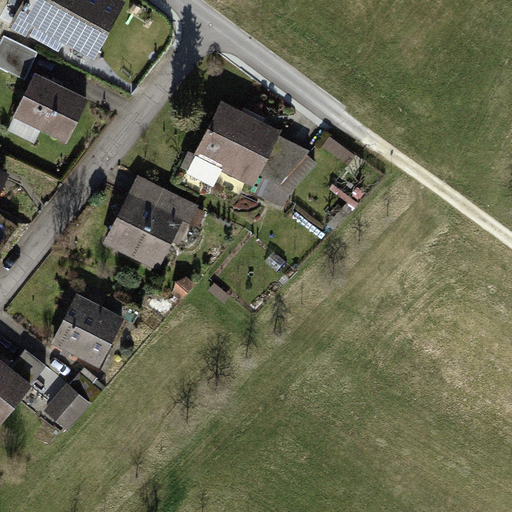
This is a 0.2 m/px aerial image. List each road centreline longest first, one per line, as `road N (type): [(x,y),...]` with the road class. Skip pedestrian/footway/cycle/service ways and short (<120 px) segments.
road 1 (residential): [(211,18),(0,295)]
road 2 (track): [(511,236),(341,113)]
road 3 (residential): [(211,18),(341,113)]
